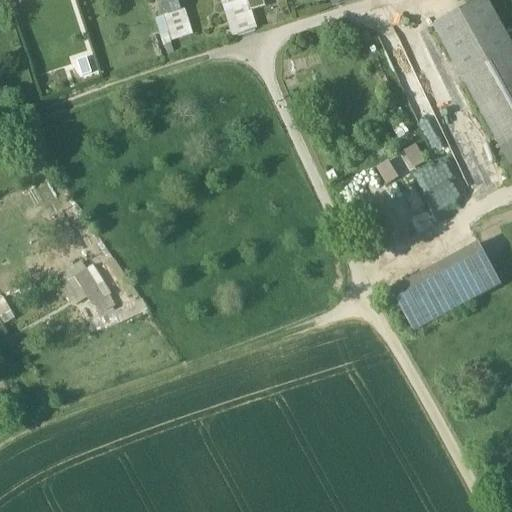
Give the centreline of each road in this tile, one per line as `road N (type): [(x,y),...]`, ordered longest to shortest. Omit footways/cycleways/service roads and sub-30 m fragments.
road 1 (track): [(370,306),(0,447)]
road 2 (track): [(0,131),(252,44)]
